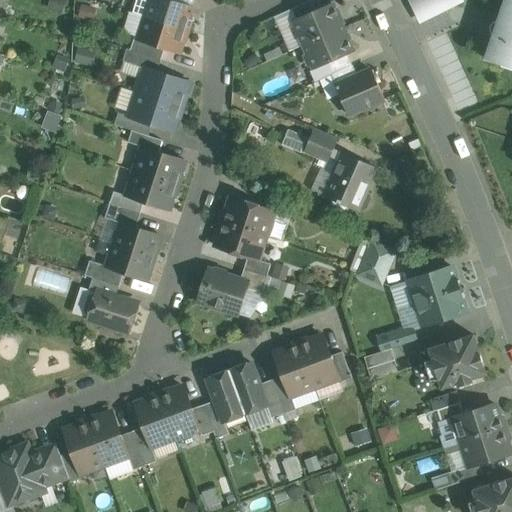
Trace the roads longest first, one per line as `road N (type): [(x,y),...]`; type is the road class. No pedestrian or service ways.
road 1 (residential): [(274,0),(221,20),(219,162),(161,373),(0,428)]
road 2 (residential): [(388,0),(502,264)]
